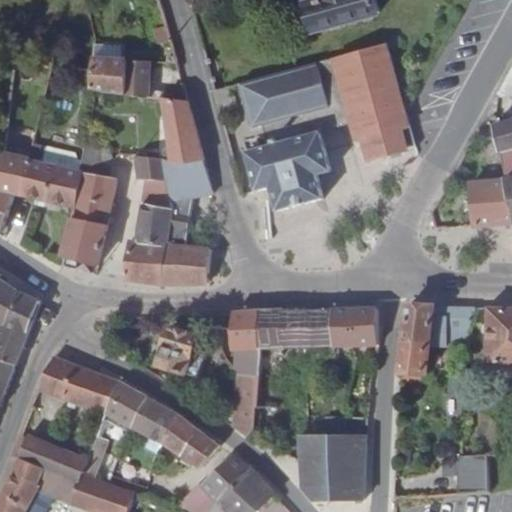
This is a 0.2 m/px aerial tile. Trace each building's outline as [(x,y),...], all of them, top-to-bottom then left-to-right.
[(309,7),(316,32),(381,15),(377,0),(311,0),(313,6),(309,7)] [(337,61),(249,83),(252,94),(259,92),(265,113),(257,115),(260,126),(265,125),(271,146),(250,151),(260,192),(274,188),(281,211),(297,207),(309,204),(327,199),(321,175),(334,172),(324,134),(355,127),(358,142),(364,140),(369,161),(406,152),(405,148),(416,145),(390,48),(337,61)] [(94,89),(95,91),(125,94),(127,95),(129,63),(96,60),(94,89)] [(151,97),(153,63),(129,63),(127,95),(151,97)] [(511,101),(511,74),(494,107),(511,101)] [(231,88),(216,91),(223,116),(237,112),(231,88)] [(95,91),(95,114),(125,115),(125,94),(95,91)] [(206,161),(189,100),(167,99),(174,163),(206,161)] [(511,122),(497,127),(508,182),(511,199),(511,122)] [(0,231),(3,233),(14,193),(26,196),(34,161),(18,158),(23,131),(7,130),(3,161),(0,173),(0,231)] [(92,163),(88,173),(113,179),(117,162),(111,146),(94,143),(92,163)] [(406,152),(411,171),(419,156),(416,145),(405,148),(406,152)] [(46,162),(88,173),(92,163),(49,151),(46,162)] [(167,159),(140,158),(145,181),(151,181),(148,204),(147,204),(138,243),(171,246),(177,211),(176,209),(175,201),(172,183),(167,159)] [(34,161),(26,196),(37,199),(76,209),(88,173),(46,162),(34,159),(34,161)] [(171,246),(165,283),(209,284),(213,252),(189,249),(195,199),(216,197),(206,161),(174,163),(170,161),(167,159),(172,183),(175,201),(176,209),(177,211),(171,246)] [(88,173),(76,209),(74,219),(108,227),(118,180),(113,179),(88,173)] [(476,209),(477,227),(511,223),(511,199),(508,182),(473,188),(475,201),(476,209)] [(74,220),(66,256),(100,265),(108,227),(74,219),(74,220)] [(132,242),(127,279),(165,283),(171,246),(138,243),(132,242)] [(0,359),(19,364),(20,361),(43,303),(40,302),(0,276),(0,359)] [(380,309),(343,310),(338,347),(379,346),(380,309)] [(440,326),(472,326),(476,310),(412,309),(402,375),(427,375),(429,345),(432,344),(432,336),(439,336),(440,326)] [(280,311),(264,312),(262,375),(261,414),(280,413),(282,349),(338,347),(343,310),(280,311)] [(511,362),(511,310),(492,311),(491,310),(492,366),(511,362)] [(262,375),(264,312),(237,315),(236,349),(247,350),(247,374),(262,375)] [(174,328),(162,366),(200,378),(206,356),(195,353),(200,337),(174,328)] [(58,358),(41,391),(106,414),(107,415),(123,384),(123,383),(58,358)] [(0,411),(0,412),(19,364),(0,359),(0,411)] [(261,414),(262,375),(247,374),(247,395),(244,402),(234,427),(254,439),(261,429),(261,414)] [(151,399),(123,384),(107,415),(135,428),(151,399)] [(135,428),(166,443),(183,416),(151,399),(135,428)] [(454,399),(441,404),(448,422),(461,417),(454,399)] [(370,436),(373,413),(338,413),(338,436),(370,436)] [(183,416),(166,443),(185,455),(203,431),(191,423),(183,416)] [(88,459),(82,476),(93,480),(110,435),(100,431),(88,459)] [(205,467),(222,445),(203,431),(185,455),(205,467)] [(316,436),(309,436),(306,437),(307,464),(307,488),(318,500),(367,499),(370,436),(338,436),(316,436)] [(15,458),(23,461),(80,482),(82,476),(88,459),(32,437),(27,451),(19,449),(15,458)] [(204,486),(216,505),(253,468),(235,456),(204,486)] [(488,458),(443,457),(443,477),(457,477),(456,489),(487,490),(488,458)] [(0,511),(27,511),(38,490),(96,511),(129,511),(135,496),(107,486),(93,480),(82,476),(80,482),(23,461),(16,476),(0,505),(0,511)] [(306,465),(297,461),(291,471),(300,476),(306,465)] [(209,511),(255,511),(278,493),(261,474),(253,468),(216,505),(209,511)] [(188,511),(209,511),(216,505),(204,486),(181,509),(188,511)]
